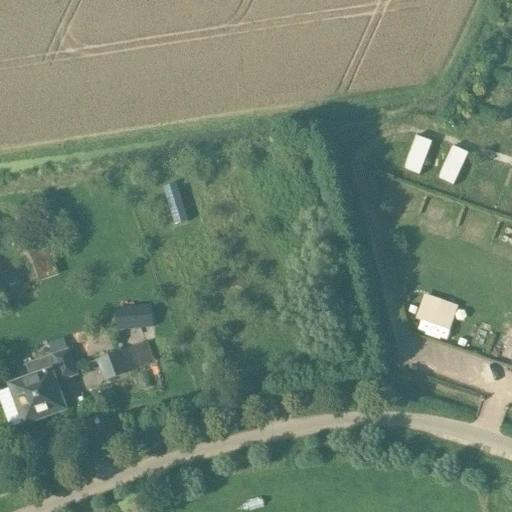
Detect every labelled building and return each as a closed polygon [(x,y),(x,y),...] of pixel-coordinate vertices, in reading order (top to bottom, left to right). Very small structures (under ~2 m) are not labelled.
[(511,44),(509,43),(499,62),(511,69),(511,44)] [(503,99),(511,81),(494,74),(486,92),(503,99)] [(463,133),(480,143),(491,124),(474,114),(463,133)] [(405,177),(421,180),(427,149),(411,147),(405,177)] [(373,168),(387,173),(394,154),(379,149),(373,168)] [(443,172),(439,191),(458,195),(462,176),(443,172)] [(492,206),(499,184),(476,177),(469,199),(492,206)] [(390,205),(417,210),(421,188),(394,183),(390,205)] [(459,239),(478,246),(490,215),(471,208),(459,239)] [(511,225),(505,222),(492,253),(511,261),(511,225)] [(39,277),(56,273),(49,245),(32,249),(39,277)] [(401,283),(420,281),(418,262),(398,265),(401,283)] [(117,329),(154,327),(152,305),(116,306),(117,329)] [(432,310),(425,333),(445,339),(451,317),(432,310)] [(465,346),(486,351),(492,323),(472,318),(465,346)] [(511,328),(509,328),(501,358),(511,361),(511,328)] [(100,359),(108,381),(155,364),(146,343),(100,359)] [(25,423),(64,409),(55,384),(60,382),(61,383),(79,376),(69,349),(50,355),(50,356),(25,365),(30,380),(12,387),(25,423)]
